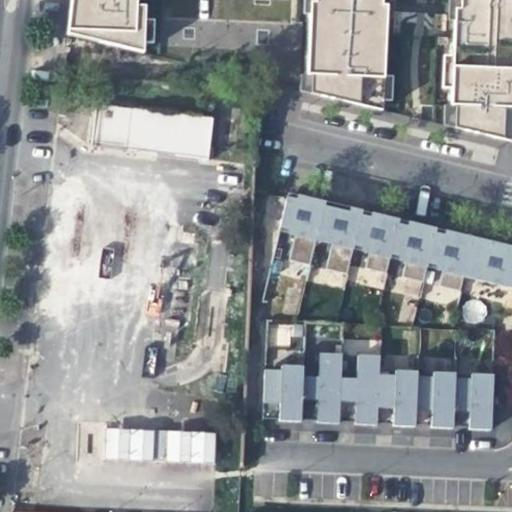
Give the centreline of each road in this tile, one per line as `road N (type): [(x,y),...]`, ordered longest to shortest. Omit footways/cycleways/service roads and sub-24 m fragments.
road 1 (residential): [(262,452),(511,463)]
road 2 (residential): [(288,147),(511,199)]
